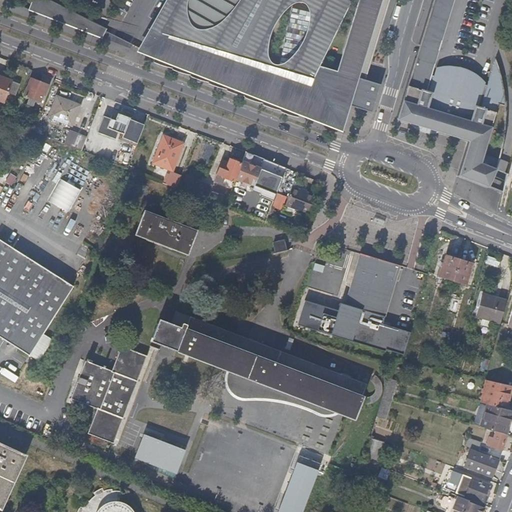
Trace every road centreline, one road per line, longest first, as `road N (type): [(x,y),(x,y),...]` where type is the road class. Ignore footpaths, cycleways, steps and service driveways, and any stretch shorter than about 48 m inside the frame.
road 1 (unknown): [(260,337),(161,302),(206,236),(315,236)]
road 2 (secondary): [(124,84),(349,175)]
road 3 (secondary): [(358,152),(130,69)]
road 4 (residential): [(370,150),(414,0)]
road 5 (secondary): [(130,69),(0,19)]
road 6 (secondary): [(0,36),(124,84)]
